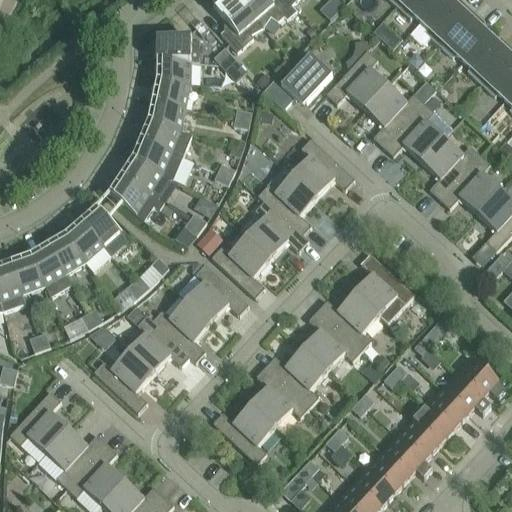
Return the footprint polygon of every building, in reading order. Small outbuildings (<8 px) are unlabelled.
[(257,25),(235,0),(225,0),(214,10),(231,30),(221,38),(238,57),(254,43),(248,32),(257,25)] [(235,0),(257,25),(265,18),(279,27),(285,21),(287,25),(298,16),(293,10),(292,10),(283,0),(235,0)] [(283,0),(292,10),(293,10),(302,0),(283,0)] [(386,0),(397,10),(406,0),(386,0)] [(414,19),(421,26),(446,0),(445,0),(406,0),(397,10),(411,23),(414,19)] [(425,36),(439,49),(472,14),(459,2),(453,8),(446,0),(421,26),(429,33),(425,36)] [(456,59),(464,65),(488,39),(480,32),(485,26),(472,14),(439,49),(453,62),(456,59)] [(158,44),(157,65),(192,66),(192,42),(186,42),(180,35),(171,43),(158,44)] [(468,76),(481,89),(511,55),(511,51),(501,41),(496,47),(488,39),(464,65),(471,72),(468,76)] [(214,62),(220,69),(231,58),(225,52),(214,62)] [(498,98),(506,105),(511,98),(511,55),(481,89),(495,101),(498,98)] [(348,99),(366,115),(389,91),(371,73),(379,65),(368,56),(327,100),(338,109),(348,99)] [(231,58),(220,69),(226,75),(237,65),(231,58)] [(264,97),(284,115),(295,103),(297,105),(300,101),(307,108),(333,80),(311,60),(282,91),(275,85),(264,97)] [(157,65),(157,86),(191,90),(192,66),(157,65)] [(157,86),(152,106),(186,113),(191,90),(157,86)] [(374,143),(384,152),(425,108),(415,99),(407,107),(389,91),(366,115),(384,132),(374,143)] [(40,102),(15,120),(28,138),(53,120),(40,102)] [(152,106),(148,126),(181,136),(186,113),(152,106)] [(404,151),(422,167),(445,142),(427,126),(435,118),(425,108),(384,152),(394,162),(404,151)] [(237,114),(236,122),(251,125),(252,117),(237,114)] [(251,125),(236,122),(234,131),(249,134),(251,125)] [(148,126),(140,144),(172,158),(183,163),(192,141),(181,137),(181,136),(148,126)] [(430,195),(440,204),(481,160),(471,151),(463,159),(445,142),(422,167),(440,184),(430,195)] [(172,158),(140,144),(133,163),(171,184),(173,186),(183,163),(172,158)] [(310,162),(293,180),(318,203),(335,185),(346,195),(355,185),(312,144),(302,154),(310,162)] [(460,203),(478,219),(501,194),(483,178),(491,170),(481,160),(440,204),(450,214),(460,203)] [(171,184),(133,163),(121,181),(158,204),(171,184)] [(222,169),(218,177),(232,183),(236,175),(222,169)] [(232,183),(218,177),(215,184),(229,190),(232,183)] [(258,201),(264,207),(265,206),(303,241),(304,240),(312,231),(301,221),(318,203),(293,180),(276,198),(268,191),(258,201)] [(158,204),(121,181),(110,198),(144,225),(153,211),(159,215),(164,208),(158,204)] [(511,204),(501,194),(478,219),(496,236),(486,247),(497,257),(511,240),(511,204)] [(263,224),(247,242),(272,265),(288,247),(299,257),(310,246),(304,240),(303,241),(265,206),(264,207),(255,216),(263,224)] [(98,212),(82,226),(104,252),(112,261),(131,244),(98,212)] [(195,218),(189,225),(202,234),(207,227),(195,218)] [(202,234),(189,225),(185,231),(197,240),(202,234)] [(82,226),(66,240),(86,268),(104,252),(82,226)] [(66,240),(49,250),(66,279),(86,268),(66,240)] [(272,265),(247,242),(230,260),(222,252),(212,263),(256,304),(266,293),(255,283),(272,265)] [(49,250),(31,260),(46,292),(52,302),(72,290),(66,280),(49,250)] [(502,258),(494,267),(503,275),(511,266),(502,258)] [(372,280),(355,298),(380,321),(397,303),(405,310),(415,300),(371,259),(361,269),(372,280)] [(31,260),(12,267),(24,299),(46,292),(31,260)] [(158,263),(152,270),(162,280),(169,273),(158,263)] [(12,267),(0,271),(0,302),(1,307),(1,308),(2,316),(26,308),(24,300),(12,267)] [(503,275),(494,267),(486,275),(495,284),(503,275)] [(204,288),(187,306),(212,329),(229,311),(240,321),(250,310),(206,270),(196,280),(204,288)] [(140,281),(134,287),(144,298),(151,292),(140,281)] [(144,298),(134,287),(127,292),(137,304),(144,298)] [(328,305),(318,316),(362,357),(372,346),(364,339),(380,321),(355,298),(339,316),(328,305)] [(162,316),(154,326),(153,326),(191,362),(190,363),(196,368),(206,357),(195,347),(212,329),(187,306),(171,324),(162,316)] [(96,313),(89,318),(96,331),(104,326),(96,313)] [(125,313),(107,326),(115,336),(132,323),(125,313)] [(20,315),(5,316),(6,341),(21,340),(20,315)] [(320,336),(303,354),(328,377),(345,359),(353,366),(362,357),(318,316),(309,326),(320,336)] [(96,331),(89,318),(81,322),(89,335),(96,331)] [(146,339),(129,356),(154,379),(171,362),(182,372),(190,363),(191,362),(153,326),(154,326),(148,321),(138,331),(146,339)] [(436,329),(421,345),(430,353),(445,337),(436,329)] [(46,337),(38,340),(43,355),(52,352),(46,337)] [(43,355),(38,340),(30,343),(35,358),(43,355)] [(430,353),(421,345),(415,352),(423,361),(430,353)] [(496,348),(488,354),(501,368),(508,362),(496,348)] [(276,362),(266,372),(310,413),(319,403),(311,395),(328,377),(303,354),(286,372),(276,362)] [(154,379),(129,356),(112,375),(104,367),(95,378),(138,418),(148,408),(137,398),(154,379)] [(471,361),(456,378),(484,404),(484,403),(490,397),(497,404),(505,396),(506,396),(506,395),(498,388),(499,387),(480,370),(480,364),(474,364),(471,361)] [(399,369),(392,377),(400,385),(408,377),(399,369)] [(3,371),(1,379),(16,383),(18,374),(3,371)] [(268,392),(251,410),(276,433),(293,415),(301,423),(310,413),(266,372),(257,382),(268,392)] [(400,385),(392,377),(384,385),(393,393),(400,385)] [(456,378),(441,394),(469,419),(475,413),(483,420),(492,411),(484,403),(484,404),(456,378)] [(16,383),(1,379),(0,385),(0,387),(14,391),(16,383)] [(441,394),(427,410),(454,435),(469,419),(441,394)] [(29,442),(47,459),(70,434),(52,417),(62,406),(51,397),(10,441),(21,450),(29,442)] [(366,398),(359,405),(368,414),(375,406),(366,398)] [(368,414),(359,405),(352,413),(361,421),(368,414)] [(276,433),(251,410),(234,428),(223,418),(213,429),(257,469),(267,459),(259,451),(276,433)] [(427,410),(412,425),(440,451),(454,435),(427,410)] [(412,425),(397,441),(425,467),(440,451),(412,425)] [(340,433),(333,440),(342,449),(349,441),(340,433)] [(57,484),(67,493),(108,449),(98,440),(88,451),(70,434),(47,459),(65,476),(57,484)] [(342,449),(333,440),(326,448),(335,456),(342,449)] [(397,441),(383,457),(410,483),(416,476),(425,484),(434,475),(425,467),(397,441)] [(85,494),(103,511),(126,486),(108,469),(118,459),(108,449),(67,493),(77,503),(85,494)] [(383,457),(368,473),(396,499),(410,483),(383,457)] [(310,464),(304,472),(312,480),(319,473),(310,464)] [(312,480),(304,472),(297,479),(306,488),(312,480)] [(368,473),(353,489),(378,511),(383,511),(396,499),(368,473)] [(154,511),(164,501),(154,492),(144,503),(126,486),(103,511),(154,511)] [(378,511),(353,489),(339,504),(346,511),(378,511)] [(173,511),(174,511),(164,501),(154,511),(173,511)]
